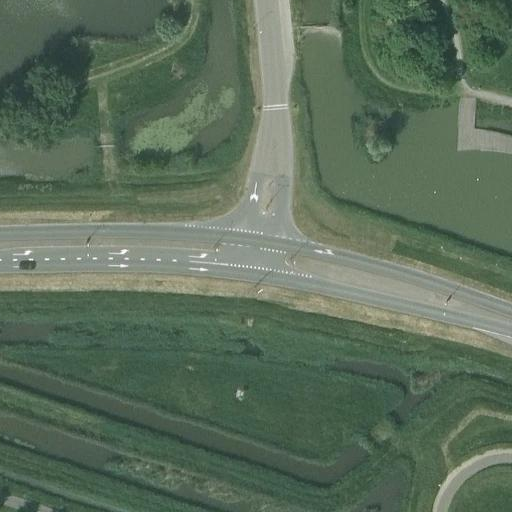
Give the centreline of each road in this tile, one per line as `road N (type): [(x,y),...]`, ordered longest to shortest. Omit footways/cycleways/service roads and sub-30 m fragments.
road 1 (unclassified): [(259,260),(275,131),(265,0)]
road 2 (secondary): [(259,260),(406,289),(511,322)]
road 3 (secondary): [(0,254),(259,260)]
